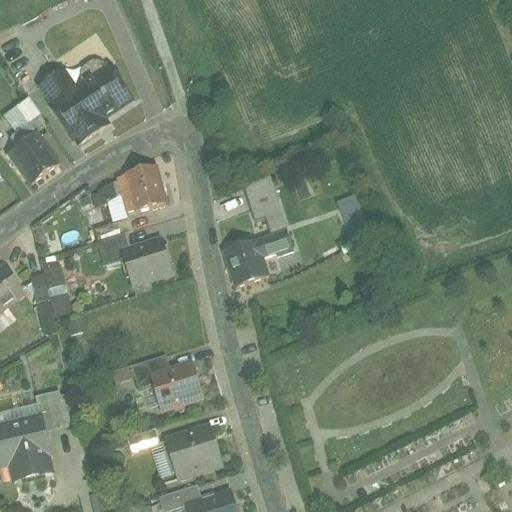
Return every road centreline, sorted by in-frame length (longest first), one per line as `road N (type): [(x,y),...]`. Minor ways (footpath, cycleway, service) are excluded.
road 1 (residential): [(274,511),(213,294),(185,125)]
road 2 (residential): [(185,125),(112,154),(0,236)]
road 3 (unclassified): [(146,0),(185,125)]
